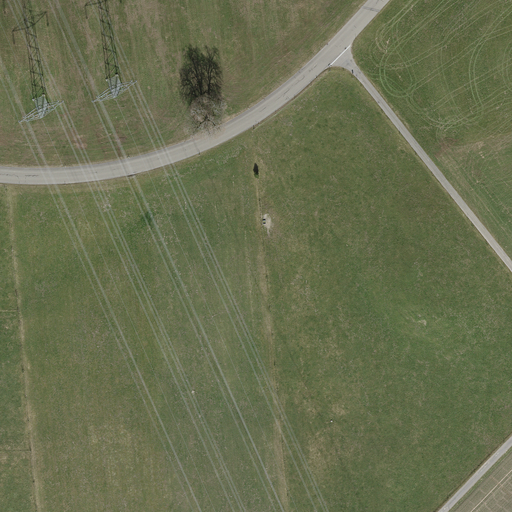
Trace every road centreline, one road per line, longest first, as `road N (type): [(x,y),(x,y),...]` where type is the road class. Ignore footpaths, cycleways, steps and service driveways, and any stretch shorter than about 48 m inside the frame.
road 1 (tertiary): [(0,175),(66,177),(200,144),(302,80),(379,0)]
road 2 (track): [(511,267),(335,48)]
